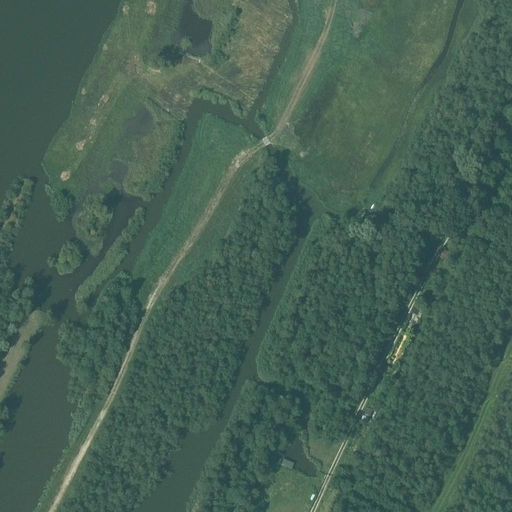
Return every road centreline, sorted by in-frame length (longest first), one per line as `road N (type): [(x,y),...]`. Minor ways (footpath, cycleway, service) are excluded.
road 1 (track): [(328,0),(316,56),(271,137),(244,151),(172,257),(49,511)]
road 2 (track): [(511,102),(312,511)]
road 3 (track): [(511,344),(434,511)]
